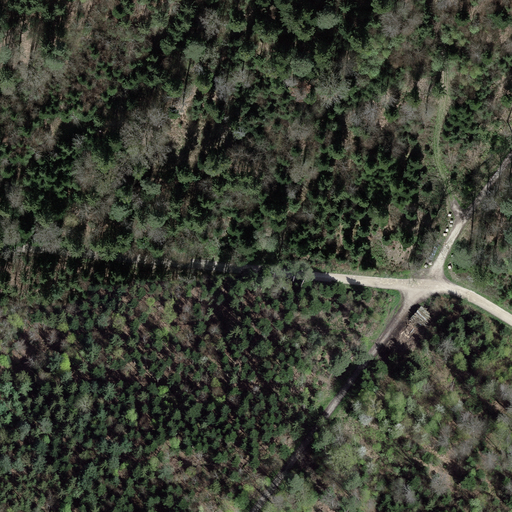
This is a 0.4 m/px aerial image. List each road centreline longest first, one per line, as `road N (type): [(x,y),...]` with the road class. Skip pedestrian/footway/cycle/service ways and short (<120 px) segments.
road 1 (track): [(430,284),(0,246)]
road 2 (track): [(430,284),(253,511)]
road 3 (track): [(457,236),(438,150),(443,52),(432,0)]
road 4 (track): [(430,284),(511,157)]
